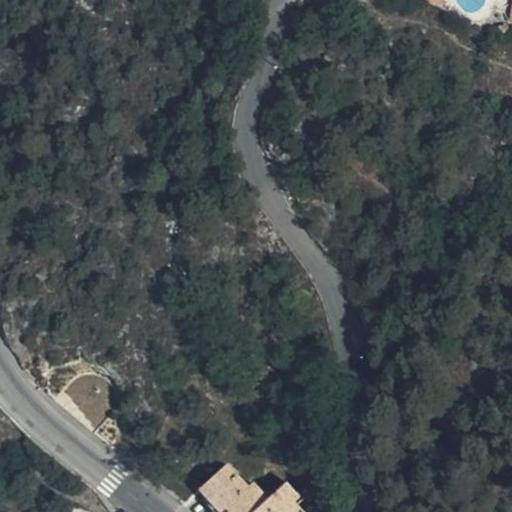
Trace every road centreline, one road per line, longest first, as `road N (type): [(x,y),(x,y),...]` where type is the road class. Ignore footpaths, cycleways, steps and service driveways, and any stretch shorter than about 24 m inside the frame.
road 1 (residential): [(377,511),(348,334),(321,271),(252,180),(246,123),(275,0)]
road 2 (tertiary): [(156,511),(44,419),(0,370)]
